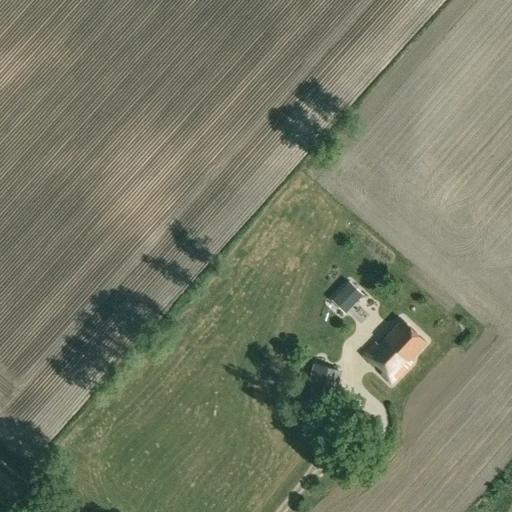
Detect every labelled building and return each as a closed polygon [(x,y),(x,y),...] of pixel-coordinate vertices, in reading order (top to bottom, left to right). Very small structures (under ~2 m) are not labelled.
[(371,283),(383,267),(368,256),(356,272),(371,283)] [(353,305),(362,295),(347,281),(338,291),(353,305)] [(409,358),(427,340),(404,318),(380,343),(377,340),(364,353),(394,381),(413,361),(409,358)] [(314,364),(305,394),(332,402),(341,371),(314,364)] [(48,463),(41,470),(49,477),(55,470),(48,463)]
